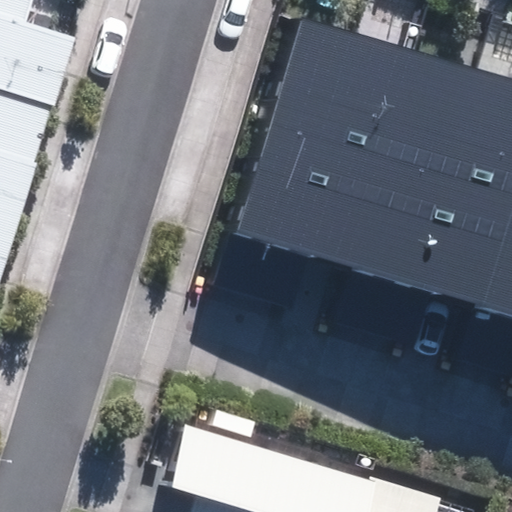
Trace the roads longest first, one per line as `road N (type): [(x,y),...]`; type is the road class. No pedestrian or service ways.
road 1 (residential): [(511,428),(87,293)]
road 2 (residential): [(87,293),(181,0)]
road 3 (residential): [(16,511),(53,394)]
